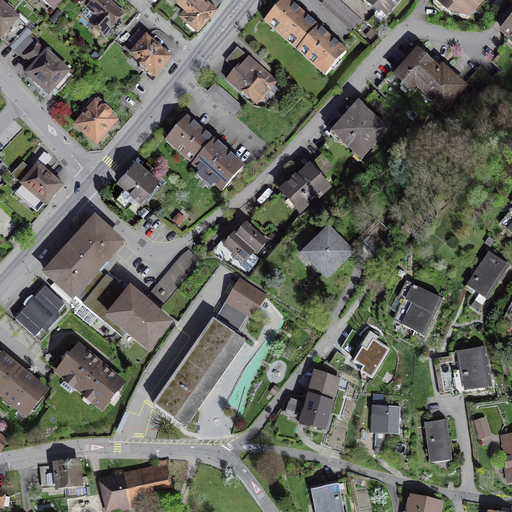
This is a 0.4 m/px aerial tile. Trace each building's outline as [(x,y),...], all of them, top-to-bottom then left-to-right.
[(42,0),(53,9),(60,0),(42,0)] [(101,18),(94,26),(104,34),(122,14),(106,0),(83,0),(82,2),(101,18)] [(207,0),(189,0),(185,5),(186,7),(181,12),(197,26),(215,6),(207,0)] [(283,0),(267,19),(300,48),(318,28),(286,0),(283,0)] [(338,0),(325,0),(322,3),(353,31),(362,21),(338,0)] [(368,24),(379,34),(388,23),(383,19),(399,0),(364,0),(364,1),(378,14),(368,24)] [(475,8),(482,0),(437,0),(436,1),(450,13),(469,16),(475,8)] [(497,0),(482,0),(475,8),(483,15),(497,0)] [(11,44),(17,50),(29,37),(32,33),(0,3),(0,35),(10,45),(11,44)] [(511,22),(503,33),(511,40),(511,22)] [(346,52),(318,28),(300,48),(328,73),(346,52)] [(147,69),(155,75),(170,58),(138,31),(129,42),(137,49),(132,55),(142,64),(140,66),(145,71),(147,69)] [(35,66),(28,74),(49,93),(54,88),(59,92),(73,77),(29,37),(17,50),(35,66)] [(258,101),(275,82),(237,48),(226,61),(237,71),(230,80),(241,89),(243,88),(258,101)] [(435,70),(436,69),(418,53),(396,77),(393,74),(378,90),(389,100),(405,82),(413,89),(416,85),(440,107),(442,105),(446,108),(464,88),(443,69),(439,73),(435,70)] [(467,85),(478,94),(492,78),(481,68),(467,85)] [(208,91),(236,117),(244,108),(215,83),(208,91)] [(357,152),(363,157),(387,131),(373,118),(387,102),(377,92),(362,108),(358,105),(333,133),(337,137),(323,153),(333,162),(348,146),(356,153),(357,152)] [(77,126),(94,141),(98,141),(115,122),(110,117),(110,115),(110,114),(110,113),(109,111),(98,102),(97,102),(93,99),(85,107),(90,111),(77,126)] [(186,118),(168,138),(196,163),(214,142),(186,118)] [(215,142),(214,142),(196,163),(193,166),(222,191),(243,167),(215,142)] [(50,160),(44,154),(35,165),(37,167),(23,184),(15,193),(37,212),(45,203),(61,186),(42,170),(50,160)] [(295,204),(301,210),(314,197),(316,199),(342,175),(324,156),(303,176),(301,174),(282,193),(284,195),(272,206),(270,204),(259,215),(270,224),(280,214),(282,216),(295,204)] [(135,198),(142,205),(160,184),(134,162),(126,172),(119,180),(126,186),(115,198),(126,208),(135,198)] [(511,214),(502,226),(511,234),(511,203),(511,214)] [(270,224),(259,215),(254,221),(265,231),(270,224)] [(95,272),(121,244),(95,221),(47,274),(60,286),(62,288),(61,289),(71,298),(72,297),(73,297),(74,296),(95,272)] [(254,252),(257,254),(267,242),(260,236),(265,231),(254,221),(249,227),(246,225),(236,237),(254,252)] [(381,223),(370,234),(385,251),(395,237),(381,223)] [(312,261),(327,276),(351,253),(337,238),(334,240),(326,232),(307,251),(315,259),(312,261)] [(224,246),(244,263),(241,266),(249,272),(259,260),(253,254),(254,252),(236,237),(234,235),(224,246)] [(485,244),(490,247),(494,241),(489,238),(485,244)] [(189,251),(164,280),(177,290),(201,261),(189,251)] [(486,300),(509,266),(489,253),(483,263),(485,264),(474,281),(476,282),(471,290),(486,300)] [(95,272),(74,296),(84,304),(83,305),(122,337),(127,332),(109,317),(128,294),(106,276),(104,279),(95,272)] [(164,280),(149,297),(162,308),(177,290),(164,280)] [(227,302),(253,318),(266,297),(240,281),(227,302)] [(424,336),(442,301),(407,283),(400,298),(406,301),(396,322),(424,336)] [(64,305),(45,287),(16,320),(35,337),(46,325),(49,329),(57,320),(54,316),(64,305)] [(169,324),(148,306),(146,308),(128,294),(109,317),(127,332),(148,349),(169,324)] [(215,321),(154,406),(186,428),(246,343),(215,321)] [(353,330),(341,350),(354,357),(366,337),(353,330)] [(371,379),(373,375),(379,366),(389,351),(373,341),(363,355),(360,353),(353,363),(365,370),(362,374),(371,379)] [(79,348),(59,373),(66,379),(61,385),(70,392),(75,387),(86,395),(84,398),(90,404),(93,401),(102,409),(123,383),(103,367),(102,369),(98,365),(99,364),(79,348)] [(435,363),(441,396),(492,387),(488,363),(485,363),(483,348),(460,352),(460,356),(450,357),(450,360),(435,363)] [(0,389),(17,368),(16,368),(13,368),(12,369),(1,359),(3,357),(0,353),(0,389)] [(330,364),(339,370),(347,359),(337,353),(330,364)] [(17,368),(0,389),(0,394),(5,398),(6,397),(13,402),(12,404),(20,411),(22,409),(28,414),(46,392),(32,380),(29,383),(18,373),(19,373),(19,369),(17,368)] [(317,375),(304,423),(324,428),(337,381),(317,375)] [(299,417),(304,401),(291,396),(286,412),(299,417)] [(400,408),(372,406),(371,433),(377,434),(376,454),(383,454),(384,437),(383,434),(399,435),(400,408)] [(484,419),(475,422),(481,438),(489,436),(484,419)] [(431,423),(433,440),(429,440),(432,463),(452,460),(447,421),(431,423)] [(510,445),(503,446),(509,480),(511,479),(511,428),(506,430),(506,432),(507,435),(508,435),(510,445)] [(160,472),(106,484),(111,507),(170,493),(165,471),(172,469),(169,460),(158,463),(160,472)] [(44,488),(80,484),(77,463),(42,467),(44,488)] [(343,511),(337,482),(311,488),(316,511),(326,511),(327,511),(343,511)] [(414,501),(410,500),(408,509),(413,510),(412,511),(435,511),(438,505),(415,500),(414,501)]
